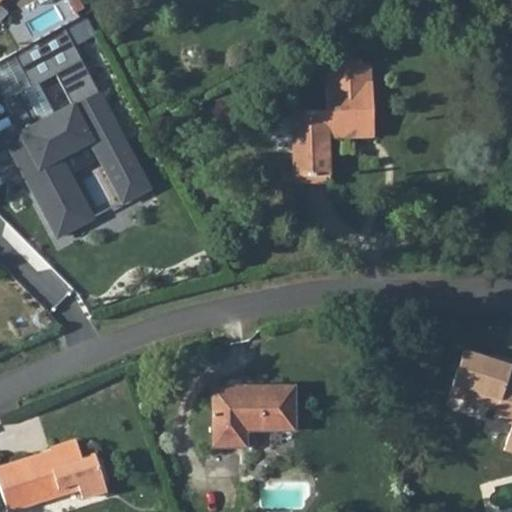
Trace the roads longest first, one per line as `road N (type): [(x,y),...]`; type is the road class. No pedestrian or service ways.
road 1 (residential): [(0,390),(166,324),(244,304),(368,290),(511,293)]
road 2 (unknown): [(87,356),(52,285),(0,233)]
